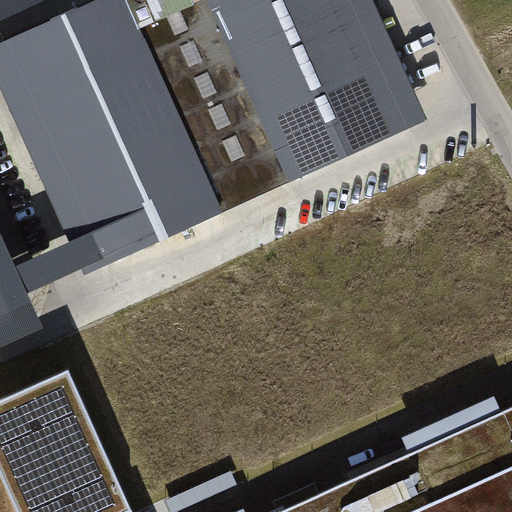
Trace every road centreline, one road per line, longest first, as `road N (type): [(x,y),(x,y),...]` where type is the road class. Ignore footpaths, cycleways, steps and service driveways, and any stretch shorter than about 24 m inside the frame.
road 1 (unknown): [(484,87),(65,295)]
road 2 (unknown): [(0,152),(65,295)]
road 3 (tertiary): [(511,136),(436,0)]
